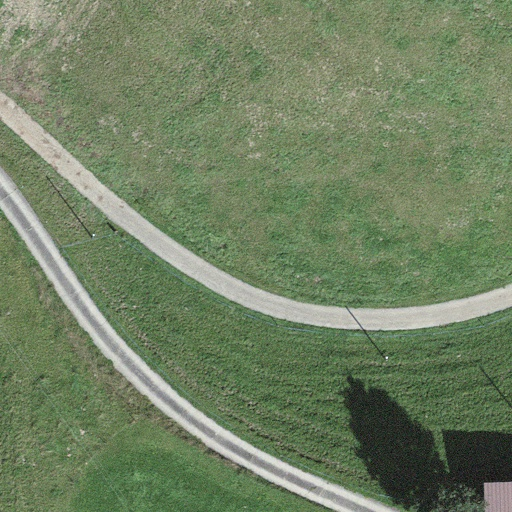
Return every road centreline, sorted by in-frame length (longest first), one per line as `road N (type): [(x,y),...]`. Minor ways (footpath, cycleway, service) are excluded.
road 1 (track): [(0,105),(148,235),(223,285),(333,318),(442,314),(511,293)]
road 2 (residential): [(0,187),(101,335),(161,396),(267,465),(369,511)]
